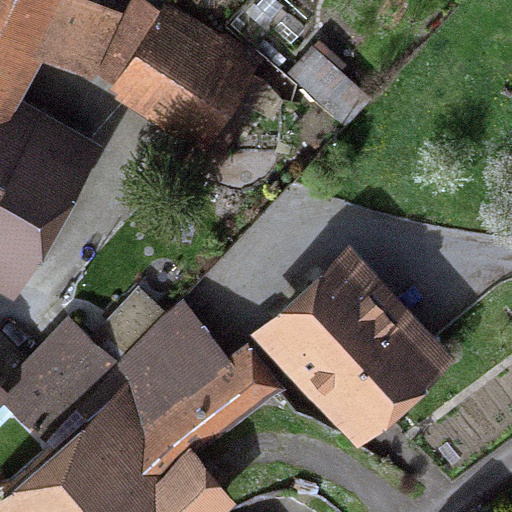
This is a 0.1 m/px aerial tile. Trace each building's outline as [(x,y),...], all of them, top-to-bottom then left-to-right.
[(0,0),(0,249),(15,259),(73,158),(0,116),(0,91),(34,32),(65,46),(90,0),(0,0)] [(142,0),(136,0),(95,65),(222,147),(264,79),(142,0)] [(370,97),(328,60),(305,83),(347,121),(370,97)] [(261,268),(291,236),(267,214),(237,245),(261,268)] [(429,351),(346,261),(277,323),(359,414),(429,351)] [(228,365),(176,302),(118,363),(115,361),(52,426),(63,437),(2,488),(22,511),(193,511),(221,489),(190,453),(275,382),(249,348),(228,365)] [(52,426),(115,361),(73,319),(3,392),(46,433),(52,426)]
